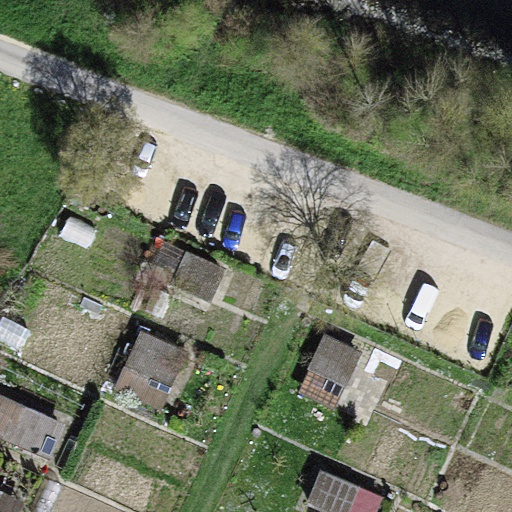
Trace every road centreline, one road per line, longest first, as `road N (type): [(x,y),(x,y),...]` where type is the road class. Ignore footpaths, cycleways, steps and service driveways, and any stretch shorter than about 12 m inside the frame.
road 1 (unclassified): [(0,60),(511,254)]
road 2 (track): [(198,511),(349,193)]
